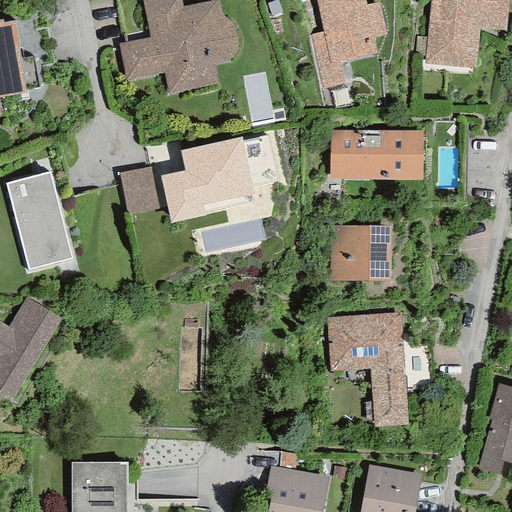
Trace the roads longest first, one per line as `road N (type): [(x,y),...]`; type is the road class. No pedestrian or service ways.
road 1 (residential): [(454,511),(511,165)]
road 2 (residential): [(84,0),(113,160)]
